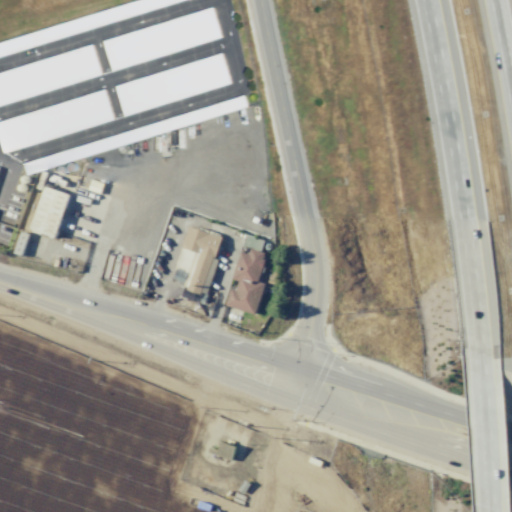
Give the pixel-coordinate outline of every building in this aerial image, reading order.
[(103,39),(111,69),(221,40),(213,9),(103,39)] [(0,71),(0,103),(101,77),(93,47),(0,71)] [(123,115),(230,84),(222,54),(114,85),(123,115)] [(113,122),(105,92),(0,119),(0,142),(2,151),(113,122)] [(68,194),(43,186),(30,230),(55,238),(68,194)] [(255,314),(263,284),(256,282),(264,253),(249,249),(247,254),(239,252),(231,280),(237,281),(235,290),(229,289),(224,306),(255,314)] [(235,448),(220,442),(215,454),(230,460),(235,448)]
